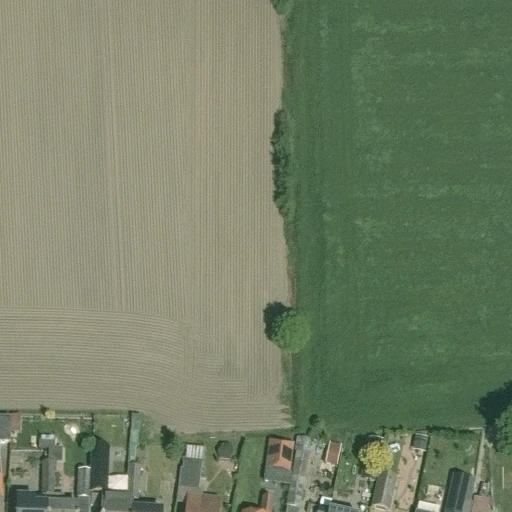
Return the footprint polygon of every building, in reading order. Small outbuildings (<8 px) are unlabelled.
[(415,437),(411,452),(424,455),(428,440),(415,437)] [(374,482),(382,441),(367,438),(359,479),(374,482)] [(47,465),(61,465),(61,450),(55,450),(55,442),(38,442),(38,451),(47,451),(47,465)] [(269,444),(266,471),(288,473),(291,447),(269,444)] [(336,468),(340,447),(328,445),(325,466),(336,468)] [(177,497),(187,499),(185,511),(217,511),(219,503),(195,500),(202,451),(187,449),(184,471),(181,471),(177,497)] [(106,495),(108,452),(93,451),(90,494),(106,495)] [(289,480),(284,508),(300,511),(305,482),(308,459),(295,457),(291,480),(289,480)] [(43,466),(42,482),(55,482),(55,467),(43,466)] [(139,469),(127,468),(126,485),(138,485),(139,469)] [(76,500),(88,501),(89,471),(76,471),(76,500)] [(380,511),(389,511),(396,480),(378,476),(370,510),(380,511)] [(468,511),(476,481),(450,476),(443,511),(468,511)] [(55,482),(42,482),(42,498),(48,498),(47,511),(78,511),(78,508),(63,508),(63,497),(54,497),(55,482)] [(138,485),(126,485),(126,499),(125,501),(133,502),(138,502),(138,485)] [(47,511),(48,498),(42,498),(33,498),(32,500),(16,500),(15,511),(47,511)] [(102,498),(101,509),(101,511),(131,511),(133,511),(133,502),(125,501),(126,499),(102,498)] [(270,511),(272,501),(268,500),(260,499),(258,511),(270,511)]
